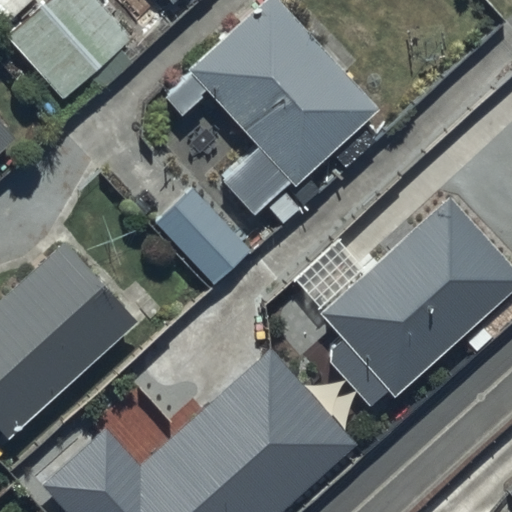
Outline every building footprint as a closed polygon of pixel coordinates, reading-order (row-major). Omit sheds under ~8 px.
[(127,37),(92,0),(46,0),(5,38),(59,98),(127,37)] [(373,112),(267,0),(261,0),(183,75),(186,77),(161,101),(176,117),(200,94),(254,150),(217,185),(249,219),(288,182),(293,188),(373,112)] [(0,127),(0,154),(13,143),(0,127)] [(246,254),(190,189),(152,222),(208,287),(246,254)] [(511,285),(511,275),(443,200),(362,273),(332,240),(289,279),(318,311),(313,315),(337,343),(320,358),(366,409),(383,393),(388,399),(511,285)] [(55,243),(0,293),(0,436),(4,441),(130,324),(55,243)] [(135,465),(102,428),(36,485),(59,511),(279,511),(354,447),(268,349),(135,465)]
